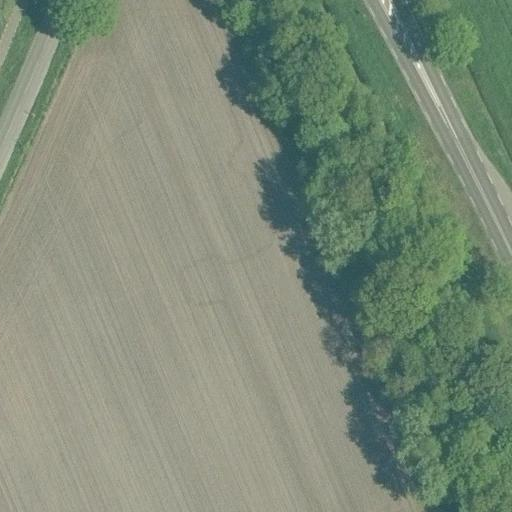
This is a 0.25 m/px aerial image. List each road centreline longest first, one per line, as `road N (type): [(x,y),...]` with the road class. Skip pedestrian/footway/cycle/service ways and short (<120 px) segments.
road 1 (primary): [(371,0),(443,136),(459,150)]
road 2 (primary): [(459,150),(459,130),(396,0)]
road 3 (tertiary): [(0,147),(63,0)]
road 4 (primary): [(511,260),(459,150)]
